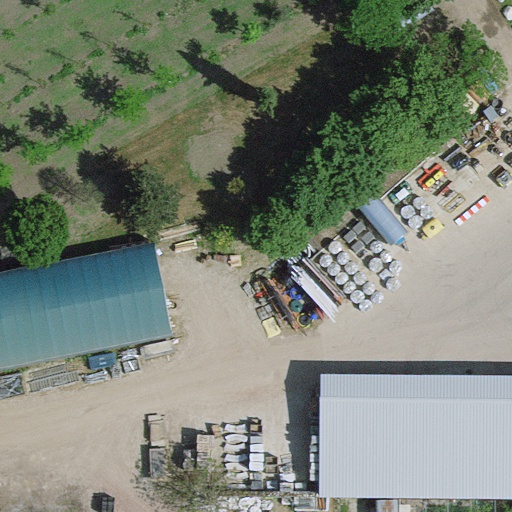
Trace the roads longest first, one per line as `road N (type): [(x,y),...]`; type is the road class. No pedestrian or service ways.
road 1 (track): [(10,430),(323,350),(511,322)]
road 2 (track): [(148,511),(10,430),(0,432)]
